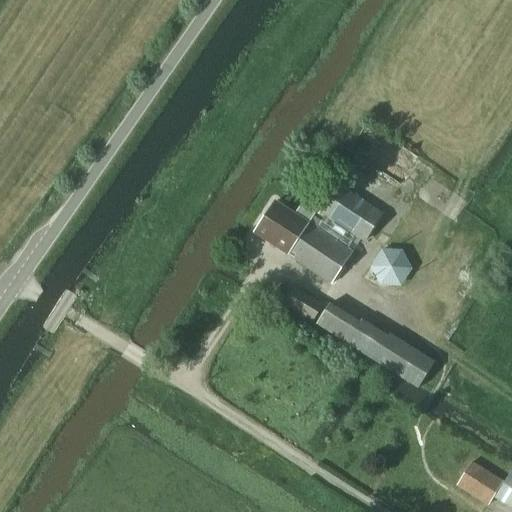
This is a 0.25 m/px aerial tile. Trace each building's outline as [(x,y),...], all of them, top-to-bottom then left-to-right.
[(383,216),(340,187),(322,213),(306,202),(297,216),(276,203),(255,234),(331,286),(362,240),(365,243),(383,216)] [(313,325),(314,324),(325,308),(294,287),(283,304),(313,325)] [(417,390),(418,388),(434,363),(362,317),(359,323),(329,303),(315,326),(417,390)] [(488,507),(503,482),(472,463),(457,488),(488,507)] [(511,510),(511,472),(494,499),(511,510)]
